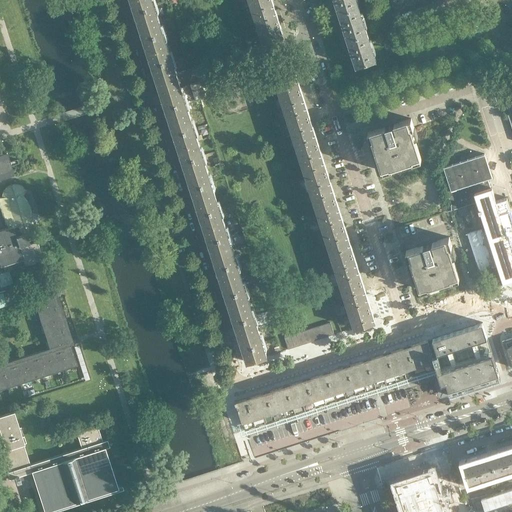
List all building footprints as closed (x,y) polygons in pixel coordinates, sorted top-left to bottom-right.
[(159,19),(155,5),(153,0),(131,0),(140,25),(159,19)] [(275,7),(272,0),(249,0),(254,14),(275,7)] [(359,6),(356,0),(335,0),(339,12),(359,6)] [(400,11),(396,0),(392,0),(391,1),(395,13),(400,11)] [(406,9),(403,0),(396,0),(400,11),(406,9)] [(412,7),(409,0),(403,0),(406,9),(412,7)] [(367,33),(363,20),(359,6),(339,12),(348,39),(367,33)] [(283,35),(275,7),(254,14),(263,42),(283,35)] [(168,45),(163,32),(159,19),(140,25),(148,52),(168,45)] [(376,60),(372,46),(367,33),(348,39),(356,66),(376,60)] [(190,115),(179,82),(178,76),(168,45),(148,52),(158,81),(170,121),(190,115)] [(305,102),(296,74),(276,81),(285,109),(305,102)] [(206,96),(203,86),(201,80),(191,84),(196,100),(206,96)] [(314,129),(305,102),(285,109),(293,136),(314,129)] [(198,141),(194,128),(190,115),(170,121),(179,148),(198,141)] [(421,159),(414,138),(417,138),(411,118),(368,132),(374,151),(377,151),(383,171),(421,159)] [(322,157),(314,129),(293,136),(302,163),(322,157)] [(207,168),(203,155),(198,141),(179,148),(187,174),(207,168)] [(0,177),(13,173),(11,165),(7,153),(0,155),(0,177)] [(511,250),(500,212),(510,209),(507,197),(496,201),(492,187),(490,187),(488,179),(491,178),(492,178),(484,153),(484,154),(476,157),(475,156),(475,157),(468,159),(468,158),(467,158),(467,159),(460,162),(460,161),(460,162),(453,164),(452,163),(452,164),(444,167),(444,166),(443,167),(450,187),(446,188),(451,205),(451,210),(455,209),(477,202),(479,208),(478,208),(479,212),(480,212),(485,228),(481,230),(481,228),(467,233),(480,275),(498,269),(503,282),(511,279),(511,250)] [(331,184),(322,157),(302,163),(311,191),(331,184)] [(216,195),(211,181),(207,168),(187,174),(196,201),(216,195)] [(23,198),(22,196),(23,192),(26,190),(25,189),(24,188),(23,187),(22,186),(21,185),(20,184),(18,184),(16,184),(14,184),(12,184),(10,184),(9,185),(8,185),(7,186),(6,187),(5,188),(4,189),(3,190),(3,191),(2,192),(2,194),(1,195),(1,196),(1,197),(0,197),(0,204),(7,227),(12,226),(15,236),(26,233),(27,237),(30,236),(31,236),(31,235),(32,234),(34,233),(35,232),(36,230),(36,228),(37,227),(37,226),(37,225),(37,224),(37,223),(33,223),(30,220),(30,219),(30,217),(30,214),(30,213),(30,211),(29,209),(29,207),(28,206),(28,205),(27,203),(26,202),(25,200),(24,199),(23,198)] [(340,211),(331,184),(311,191),(320,218),(340,211)] [(224,221),(220,208),(216,195),(196,201),(205,228),(224,221)] [(349,239),(340,211),(320,218),(328,245),(349,239)] [(233,248),(228,235),(224,221),(205,228),(213,254),(233,248)] [(2,272),(0,265),(22,258),(24,264),(42,258),(36,240),(29,243),(27,237),(26,233),(15,236),(12,226),(7,227),(0,229),(0,307),(7,305),(3,293),(9,291),(7,285),(13,283),(9,269),(2,272)] [(459,278),(452,257),(455,256),(449,237),(406,251),(412,270),(415,269),(421,290),(459,278)] [(357,266),(349,239),(328,245),(337,273),(357,266)] [(241,275),(237,262),(233,248),(213,254),(222,281),(241,275)] [(366,293),(357,266),(337,273),(346,300),(366,293)] [(250,302),(246,288),(241,275),(222,281),(230,308),(250,302)] [(58,306),(54,295),(57,294),(55,288),(46,291),(48,297),(34,301),(38,313),(58,306)] [(375,321),(366,293),(346,300),(355,327),(375,321)] [(258,328),(254,315),(250,302),(230,308),(239,334),(258,328)] [(62,318),(58,306),(38,313),(41,324),(62,318)] [(65,330),(62,318),(41,324),(45,336),(65,330)] [(334,334),(330,322),(324,324),(328,336),(334,334)] [(500,378),(482,322),(428,340),(437,368),(439,375),(444,390),(449,389),(450,394),(500,378)] [(328,336),(324,324),(318,326),(322,338),(328,336)] [(322,338),(318,326),(313,327),(317,340),(322,338)] [(317,340),(313,327),(307,329),(311,342),(317,340)] [(267,356),(263,342),(258,328),(239,334),(248,362),(267,356)] [(311,342),(307,329),(301,331),(305,343),(311,342)] [(69,341),(65,330),(45,336),(49,348),(69,341)] [(305,343),(301,331),(296,333),(300,345),(305,343)] [(300,345),(296,333),(290,335),(294,347),(300,345)] [(294,347),(290,335),(284,337),(288,349),(294,347)] [(437,368),(428,340),(407,346),(416,375),(437,368)] [(76,364),(70,344),(58,348),(65,368),(76,364)] [(416,375),(407,346),(387,353),(396,381),(416,375)] [(65,368),(58,348),(47,352),(53,372),(65,368)] [(53,372),(47,352),(35,355),(42,376),(53,372)] [(396,381),(387,353),(367,359),(376,388),(396,381)] [(42,376),(35,355),(24,359),(30,379),(42,376)] [(30,379),(24,359),(12,363),(19,383),(30,379)] [(376,388),(367,359),(347,366),(356,394),(376,388)] [(19,383),(12,363),(1,366),(7,387),(19,383)] [(356,394),(347,366),(327,372),(336,401),(356,394)] [(336,401),(327,372),(307,378),(316,407),(336,401)] [(316,407),(307,378),(286,385),(296,414),(316,407)] [(296,414),(286,385),(267,391),(276,420),(296,414)] [(276,420),(267,391),(246,398),(256,426),(276,420)] [(256,426),(246,398),(237,401),(236,400),(235,401),(236,404),(237,404),(245,430),(256,426)] [(21,436),(19,429),(13,412),(0,415),(0,437),(1,437),(2,436),(6,449),(5,449),(5,450),(23,444),(24,444),(24,443),(26,443),(24,436),(21,436)] [(117,487),(107,458),(104,448),(109,446),(107,439),(102,441),(96,424),(76,430),(81,447),(29,464),(23,444),(5,450),(2,450),(9,471),(6,472),(9,479),(14,477),(15,480),(19,478),(18,476),(23,474),(31,472),(44,510),(39,511),(38,511),(51,511),(123,489),(122,485),(117,487)] [(511,469),(511,447),(490,455),(497,475),(511,469)] [(497,475),(490,455),(463,464),(469,484),(497,475)] [(444,511),(432,474),(395,486),(403,511),(444,511)]
